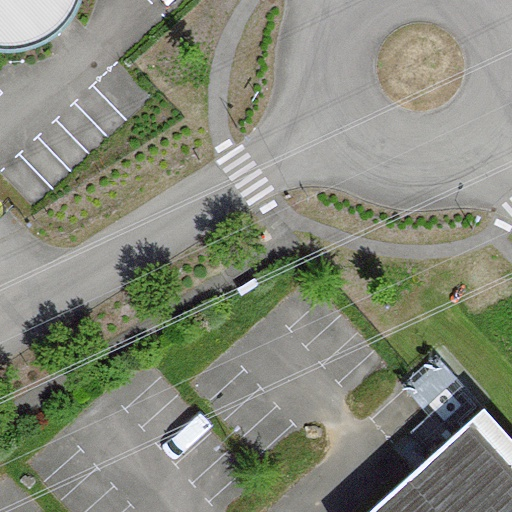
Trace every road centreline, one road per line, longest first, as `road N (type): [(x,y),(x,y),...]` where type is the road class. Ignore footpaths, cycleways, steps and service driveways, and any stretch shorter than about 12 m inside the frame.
road 1 (unclassified): [(0,333),(339,115)]
road 2 (unclassified): [(339,115),(363,142),(395,158),(426,161),(483,137)]
road 3 (unclassified): [(359,0),(341,20),(328,56),(339,115)]
